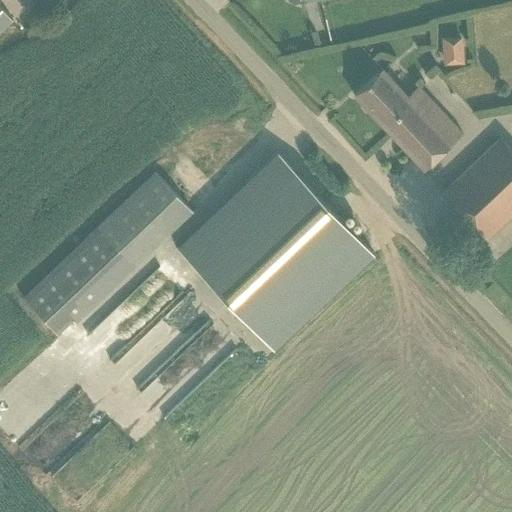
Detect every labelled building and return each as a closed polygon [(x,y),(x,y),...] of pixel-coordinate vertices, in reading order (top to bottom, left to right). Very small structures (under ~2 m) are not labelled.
[(0,30),(10,21),(0,9),(0,30)] [(440,22),(441,63),(462,63),(461,21),(440,22)] [(353,94),(423,169),(462,133),(417,85),(406,95),(381,68),(353,94)] [(511,150),(500,138),(443,191),(484,236),(511,209),(511,150)] [(372,253),(277,152),(176,245),(272,347),(372,253)] [(153,170),(21,297),(54,332),(70,316),(74,320),(191,210),(153,170)]
